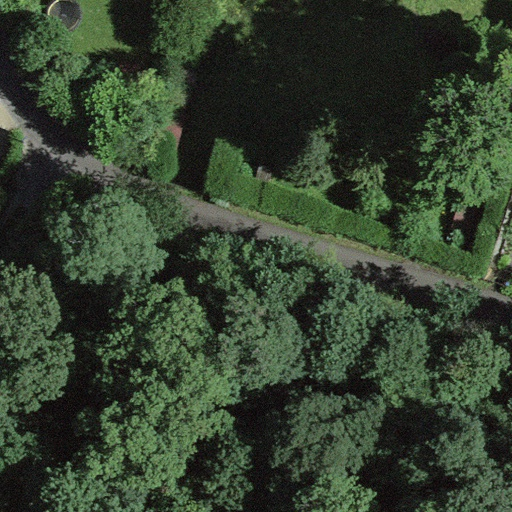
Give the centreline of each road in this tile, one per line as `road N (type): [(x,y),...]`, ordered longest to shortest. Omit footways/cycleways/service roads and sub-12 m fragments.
road 1 (residential): [(0,32),(80,158),(511,297)]
road 2 (track): [(80,158),(41,248),(0,307)]
